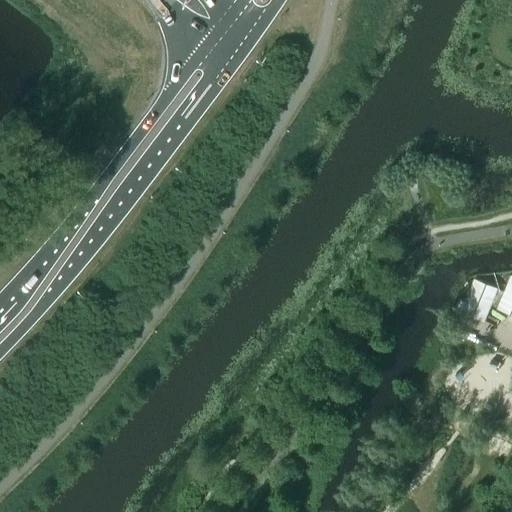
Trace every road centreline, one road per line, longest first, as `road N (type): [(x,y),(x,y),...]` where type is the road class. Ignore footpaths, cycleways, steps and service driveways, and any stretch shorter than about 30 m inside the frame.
road 1 (primary): [(0,352),(89,253),(248,46)]
road 2 (primary): [(212,38),(0,302)]
